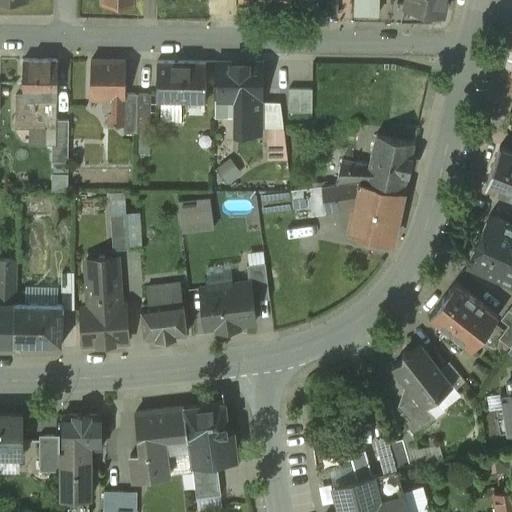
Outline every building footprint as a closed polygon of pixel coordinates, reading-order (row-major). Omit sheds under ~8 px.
[(314,0),(259,0),(260,9),(315,10),(314,0)] [(379,0),(356,0),(356,14),(379,14),(379,0)] [(447,0),(406,0),(405,5),(406,6),(433,12),(444,14),(447,0)] [(433,12),(406,6),(404,19),(432,19),(433,12)] [(58,59),(24,58),(24,94),(16,94),(16,127),(46,127),(46,144),(56,144),(57,144),(58,119),(58,59)] [(126,59),(92,59),(91,97),(113,97),(126,97),(126,93),(126,59)] [(206,61),(158,60),(157,101),(162,101),(162,120),(181,121),(182,101),(206,101),(206,61)] [(263,61),(216,60),(215,97),(216,97),(215,117),(239,117),(239,126),(262,126),(263,61)] [(426,111),(435,67),(401,60),(398,78),(369,73),(364,99),(426,111)] [(313,88),(290,88),(289,111),(313,112),(313,88)] [(138,93),(126,93),(126,97),(125,124),(124,124),(124,133),(137,133),(138,93)] [(152,93),(138,93),(137,133),(151,133),(152,93)] [(126,97),(113,97),(113,111),(109,111),(109,124),(124,124),(125,124),(126,97)] [(284,126),(281,102),(267,102),(267,127),(284,126)] [(69,119),(58,119),(57,144),(56,144),(56,149),(69,149),(69,119)] [(288,154),(284,126),(267,127),(268,155),(288,154)] [(415,142),(376,133),(369,164),(366,179),(405,188),(415,142)] [(511,149),(500,146),(486,185),(495,189),(511,195),(511,149)] [(369,164),(342,158),(336,184),(361,180),(366,179),(369,164)] [(336,184),(322,186),(326,211),(355,206),(361,181),(361,180),(336,184)] [(361,181),(355,206),(349,234),(391,243),(394,227),(396,228),(401,207),(399,206),(402,191),(361,181)] [(322,186),(292,190),(296,216),(326,211),(322,186)] [(127,212),(111,213),(114,249),(130,248),(127,212)] [(511,222),(498,217),(496,218),(489,215),(469,261),(476,264),(477,266),(511,281),(511,222)] [(118,257),(95,259),(97,280),(88,280),(90,306),(83,306),(85,343),(128,340),(126,303),(121,304),(118,257)] [(17,259),(0,258),(0,302),(16,303),(17,268),(17,259)] [(28,268),(17,268),(16,303),(38,303),(38,279),(28,279),(28,268)] [(232,281),(199,285),(204,328),(258,321),(253,279),(232,281)] [(181,282),(147,286),(149,304),(183,300),(181,282)] [(499,315),(457,282),(430,315),(472,349),(499,315)] [(149,304),(141,304),(145,338),(187,333),(183,300),(149,304)] [(0,302),(0,342),(15,342),(16,303),(0,302)] [(38,303),(16,303),(15,342),(63,343),(64,304),(38,303)] [(511,345),(511,310),(510,308),(502,318),(509,325),(499,337),(511,346),(511,345)] [(453,384),(421,343),(411,351),(404,350),(403,357),(393,365),(415,393),(425,406),(426,405),(453,384)] [(511,389),(501,391),(502,395),(508,428),(507,428),(508,432),(511,431),(511,389)] [(425,406),(415,393),(399,405),(410,419),(406,422),(408,425),(415,433),(435,417),(426,405),(425,406)] [(226,401),(186,406),(187,406),(191,447),(193,462),(218,459),(236,457),(233,432),(230,432),(226,401)] [(186,406),(136,412),(141,452),(132,453),(135,477),(171,473),(168,450),(191,447),(187,406),(186,406)] [(23,415),(0,414),(0,454),(23,454),(23,415)] [(104,414),(66,414),(65,448),(69,448),(69,451),(61,451),(61,497),(69,497),(90,497),(91,497),(91,472),(90,472),(90,470),(87,467),(85,467),(85,466),(83,466),(83,448),(89,448),(89,449),(90,449),(91,448),(102,448),(104,414)] [(408,425),(403,438),(405,442),(416,439),(415,433),(408,425)] [(60,435),(40,435),(40,471),(60,471),(60,451),(60,435)] [(403,439),(391,443),(391,441),(390,442),(393,452),(397,466),(411,463),(405,442),(403,438),(402,438),(403,439)] [(393,452),(386,454),(390,468),(397,466),(393,452)] [(508,456),(496,457),(498,465),(503,468),(510,467),(508,456)] [(218,459),(193,462),(197,496),(222,493),(218,459)] [(398,469),(373,475),(382,507),(407,501),(404,492),(398,469)] [(373,475),(335,485),(342,509),(342,511),(410,511),(407,501),(382,507),(373,475)] [(511,511),(511,484),(506,486),(507,491),(495,493),(498,511),(511,511)] [(424,486),(404,492),(407,501),(410,511),(416,511),(428,509),(424,486)] [(120,511),(121,490),(105,490),(104,511),(120,511)] [(137,511),(138,491),(121,490),(120,511),(137,511)] [(90,511),(90,497),(69,497),(69,511),(90,511)]
